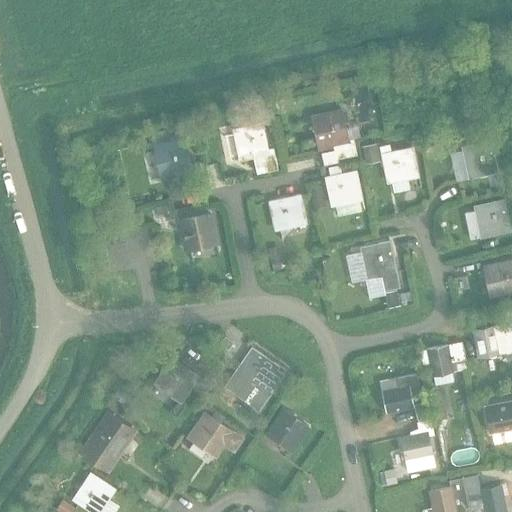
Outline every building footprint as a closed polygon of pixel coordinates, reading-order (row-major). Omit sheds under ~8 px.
[(331,116),(313,120),(319,146),(333,143),(334,148),(321,151),(324,163),(337,160),(336,156),(355,152),(352,139),(348,140),(341,109),(330,112),(331,116)] [(272,148),(267,149),(261,122),(251,124),(251,128),(233,132),(239,160),(253,157),(257,172),(276,168),(272,148)] [(462,150),(467,176),(496,170),(490,139),(478,142),(479,146),(462,150)] [(155,150),(161,177),(191,170),(184,140),(172,142),(173,146),(155,150)] [(391,180),(418,174),(411,145),(381,152),(383,163),(387,162),(391,180)] [(335,204),(362,198),(356,169),(325,176),(327,187),(331,186),(335,204)] [(279,228),(306,222),(300,193),(269,200),(271,211),(275,210),(279,228)] [(491,205),(474,208),(480,235),(509,229),(502,198),(490,200),(491,205)] [(189,247),(216,241),(210,213),(179,219),(182,231),(185,230),(189,247)] [(384,289),(399,286),(390,240),(378,242),(379,247),(361,250),(367,277),(381,274),(384,289)] [(486,266),(492,294),(511,289),(511,257),(503,259),(504,263),(486,266)] [(471,329),(477,356),(511,348),(511,308),(505,310),(505,314),(501,314),(503,323),(471,329)] [(425,348),(419,349),(422,364),(428,363),(430,375),(433,386),(454,382),(452,370),(446,344),(425,348)] [(247,360),(228,386),(257,407),(281,374),(274,369),(276,366),(251,348),(244,357),(247,360)] [(158,386),(179,400),(196,376),(170,358),(163,368),(168,371),(158,386)] [(398,386),(381,390),(383,400),(385,411),(394,409),(412,406),(409,393),(419,390),(416,374),(396,378),(398,386)] [(429,393),(432,408),(442,406),(442,402),(445,401),(443,390),(429,393)] [(511,400),(484,406),(489,433),(511,428),(511,400)] [(414,406),(417,420),(426,418),(424,404),(414,406)] [(269,435),(290,450),(307,426),(282,409),(275,418),(279,420),(269,435)] [(79,453),(104,470),(132,430),(108,413),(79,453)] [(202,425),(192,440),(214,456),(222,445),(233,453),(243,439),(231,431),(205,413),(199,423),(202,425)] [(419,434),(400,438),(402,445),(407,469),(435,463),(429,434),(433,433),(430,420),(416,423),(419,434)] [(395,482),(393,470),(385,471),(387,483),(395,482)] [(84,501),(98,511),(113,489),(89,473),(71,499),(81,505),(84,501)] [(449,486),(428,490),(432,507),(432,511),(452,511),(469,509),(467,497),(480,494),(479,488),(476,474),(448,480),(449,486)] [(480,494),(483,511),(496,511),(505,510),(499,484),(479,488),(480,494)] [(58,511),(71,511),(75,507),(66,501),(58,511)]
